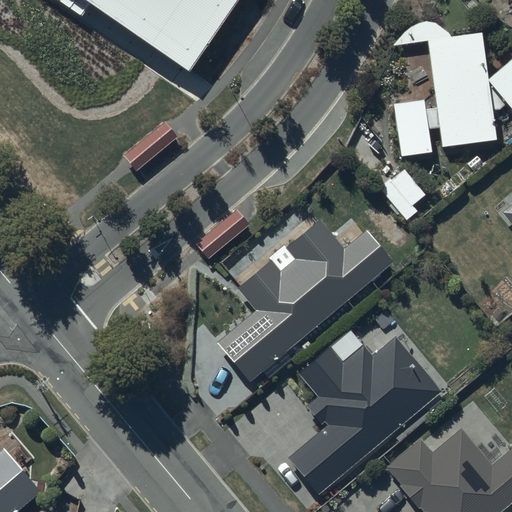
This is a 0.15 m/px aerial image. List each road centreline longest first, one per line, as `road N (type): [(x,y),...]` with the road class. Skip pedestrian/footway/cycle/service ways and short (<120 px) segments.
road 1 (residential): [(377,0),(311,105),(247,172),(82,313),(29,307)]
road 2 (residential): [(29,307),(257,102),(326,0)]
road 3 (residential): [(29,307),(200,511)]
